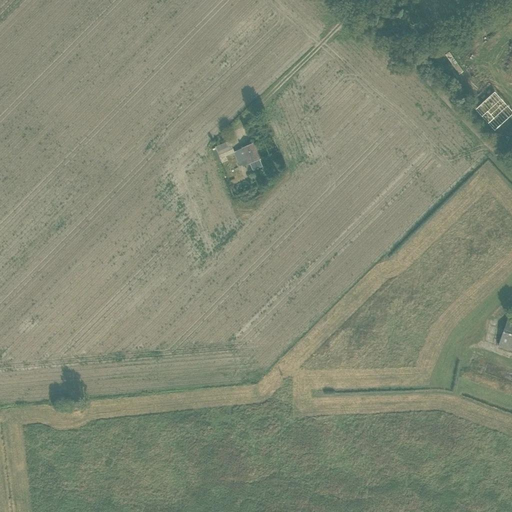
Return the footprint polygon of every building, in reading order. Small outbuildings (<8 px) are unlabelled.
[(511,119),(511,117),(494,99),(475,117),(495,137),(511,119)] [(276,119),(267,122),(272,132),(280,129),(276,119)] [(229,141),(215,148),(220,159),(234,153),(234,152),(229,141)] [(234,152),(234,153),(240,166),(243,165),(242,162),(247,160),(249,165),(250,164),(253,171),(262,167),(259,160),(260,160),(253,144),(234,152)] [(498,346),(511,350),(511,319),(508,319),(498,346)]
